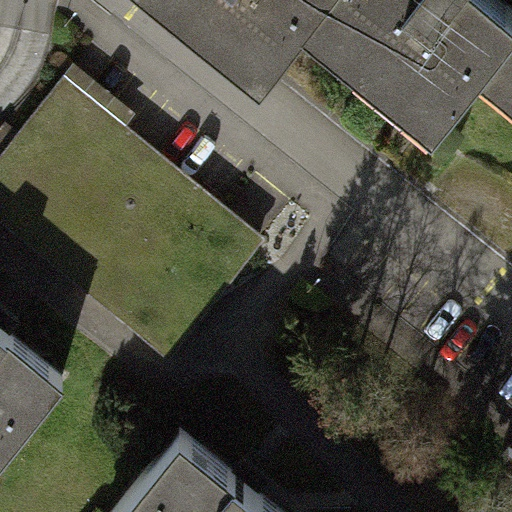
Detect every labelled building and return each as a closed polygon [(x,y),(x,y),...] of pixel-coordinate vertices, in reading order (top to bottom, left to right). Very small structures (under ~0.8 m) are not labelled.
[(306,0),(184,0),(258,59),(306,0)] [(436,100),(511,8),(501,0),(307,0),(329,17),(323,24),(405,89),(412,81),(436,100)] [(511,5),(511,8),(479,47),(503,65),(496,74),(511,87),(511,5)] [(253,240),(52,79),(0,142),(0,212),(168,346),(253,240)] [(0,446),(60,373),(0,324),(0,446)] [(284,511),(174,423),(101,511),(284,511)]
